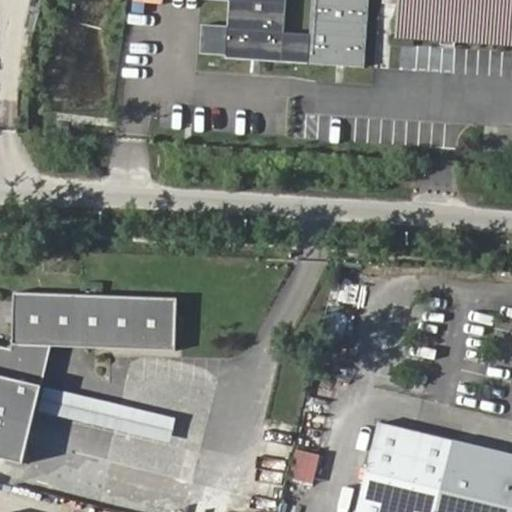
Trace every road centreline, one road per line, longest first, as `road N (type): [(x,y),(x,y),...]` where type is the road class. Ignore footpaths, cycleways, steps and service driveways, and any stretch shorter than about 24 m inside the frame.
road 1 (unclassified): [(0,191),(511,221)]
road 2 (unknown): [(177,87),(388,103),(511,96)]
road 3 (unknown): [(93,193),(152,103),(177,87)]
